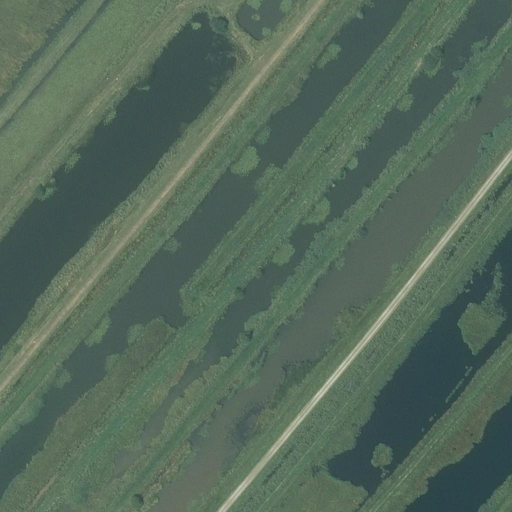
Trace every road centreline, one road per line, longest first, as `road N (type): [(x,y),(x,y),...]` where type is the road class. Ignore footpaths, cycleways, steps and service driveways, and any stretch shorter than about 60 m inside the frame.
road 1 (track): [(319,0),(0,386)]
road 2 (track): [(511,153),(223,511)]
